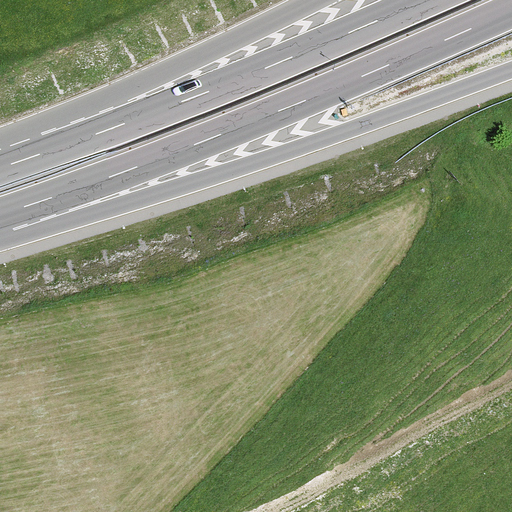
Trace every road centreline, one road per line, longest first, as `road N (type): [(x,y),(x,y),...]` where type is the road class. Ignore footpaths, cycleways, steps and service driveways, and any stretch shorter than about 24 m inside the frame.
road 1 (motorway): [(0,211),(271,115),(511,10)]
road 2 (primary): [(0,227),(273,155),(511,68)]
road 3 (motorway): [(424,0),(26,160)]
road 4 (primary): [(319,0),(26,160)]
